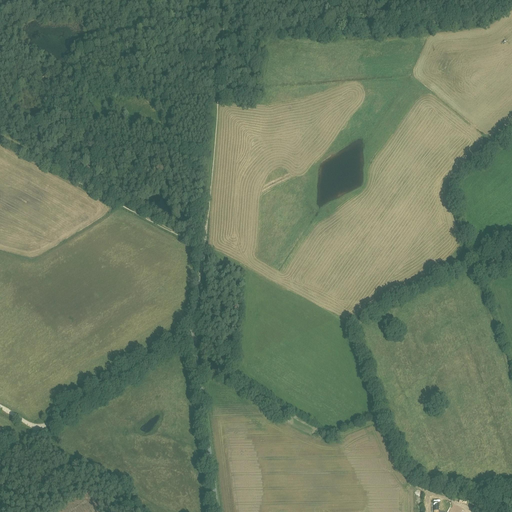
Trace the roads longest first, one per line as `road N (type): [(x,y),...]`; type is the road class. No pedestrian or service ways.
road 1 (track): [(196,328),(241,379),(299,418),(330,433),(378,423),(412,483),(488,511)]
road 2 (track): [(37,430),(196,334)]
road 3 (track): [(196,334),(217,511)]
